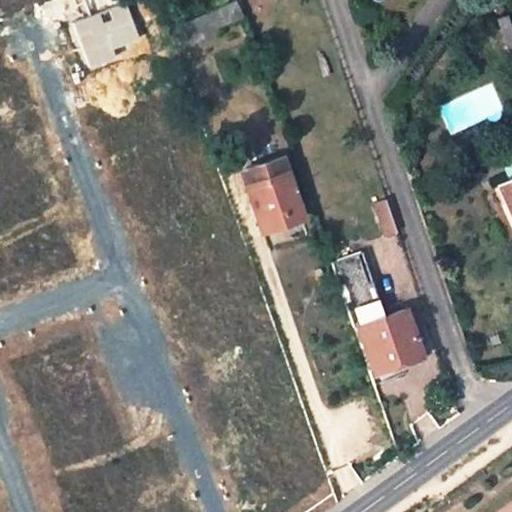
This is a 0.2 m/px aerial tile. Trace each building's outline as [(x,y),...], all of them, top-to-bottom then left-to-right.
[(214,30),(241,17),(234,1),(207,14),(214,30)] [(207,14),(173,29),(181,49),(215,34),(214,30),(207,14)] [(511,32),(507,18),(498,22),(509,55),(511,53),(511,32)] [(257,164),(240,170),(260,228),(299,215),(280,160),(258,168),(257,164)] [(511,176),(496,184),(511,217),(511,176)] [(384,199),(371,203),(382,235),(394,230),(384,199)] [(356,252),(366,282),(371,280),(361,251),(356,252)] [(353,326),(354,325),(374,381),(382,378),(380,374),(378,366),(418,352),(402,309),(383,315),(371,280),(366,282),(356,252),(330,261),(353,326)] [(67,339),(93,392),(154,362),(127,309),(67,339)] [(418,352),(378,366),(380,374),(420,360),(418,352)]
